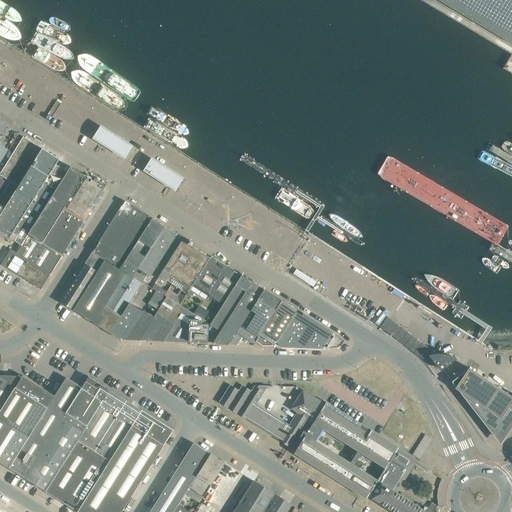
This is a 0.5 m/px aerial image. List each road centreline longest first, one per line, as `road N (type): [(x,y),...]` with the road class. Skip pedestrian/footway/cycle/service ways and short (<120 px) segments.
road 1 (unclassified): [(368,338),(121,181)]
road 2 (unclassified): [(126,374),(141,356),(337,363),(368,338)]
road 3 (unclassified): [(343,511),(195,417)]
road 4 (unclassified): [(468,472),(444,418),(406,364),(368,338)]
road 5 (unclassified): [(37,317),(121,181)]
road 6 (unclassified): [(121,181),(0,104)]
